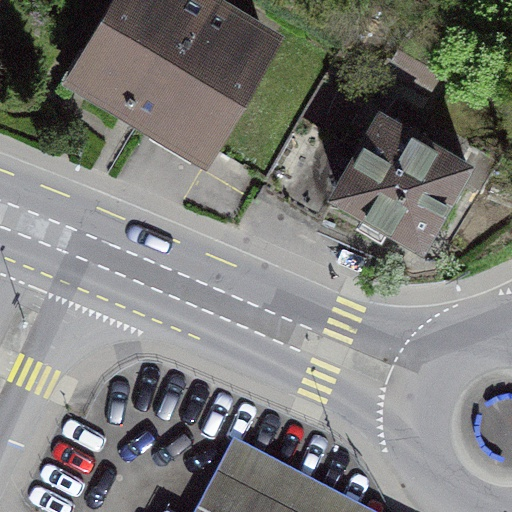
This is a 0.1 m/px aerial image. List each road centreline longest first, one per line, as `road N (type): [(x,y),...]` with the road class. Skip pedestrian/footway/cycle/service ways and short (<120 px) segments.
road 1 (primary): [(59,237),(417,387)]
road 2 (primary): [(417,387),(414,452),(431,483),(467,511)]
road 3 (unclassified): [(0,363),(59,237)]
road 4 (primary): [(511,327),(457,340),(417,387)]
